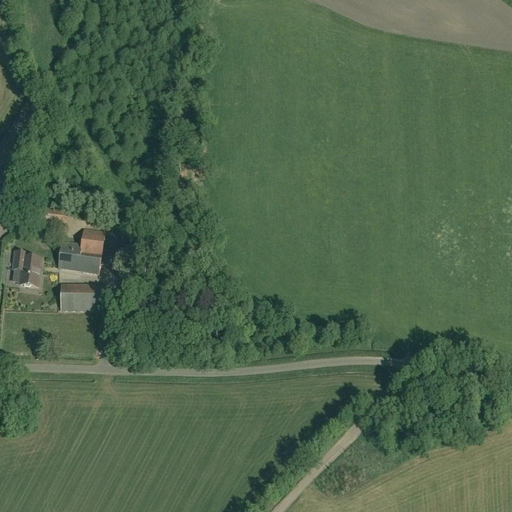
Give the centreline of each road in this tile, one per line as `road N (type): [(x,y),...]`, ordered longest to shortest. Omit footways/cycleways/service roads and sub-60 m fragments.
road 1 (unclassified): [(511,387),(356,360),(157,378),(0,370)]
road 2 (track): [(408,364),(392,393),(283,511)]
